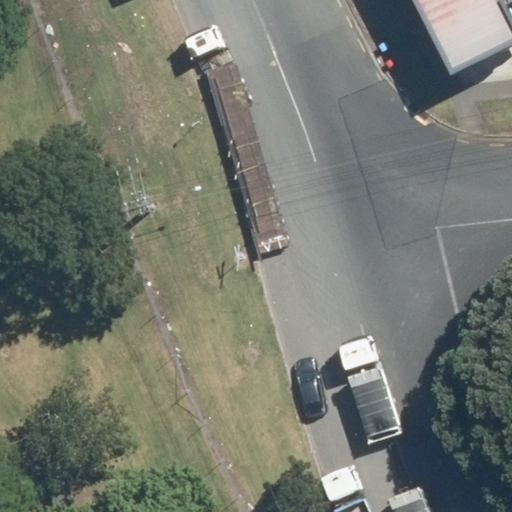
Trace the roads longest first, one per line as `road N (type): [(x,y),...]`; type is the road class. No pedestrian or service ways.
road 1 (unclassified): [(346,234),(386,416),(423,511)]
road 2 (unclassified): [(249,0),(346,234)]
road 3 (unclassified): [(346,234),(511,216)]
